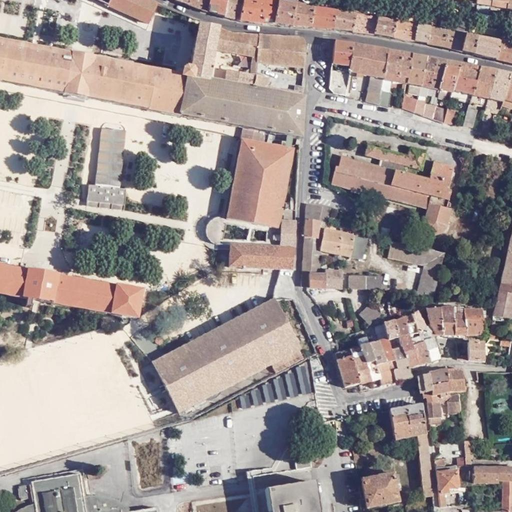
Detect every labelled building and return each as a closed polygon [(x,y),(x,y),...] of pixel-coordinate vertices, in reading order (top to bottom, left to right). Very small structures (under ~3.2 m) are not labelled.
[(166,6),(152,0),(98,0),(148,23),(153,11),(163,15),(166,6)] [(187,0),(187,4),(207,11),(209,0),(187,0)] [(209,0),(207,11),(223,16),(226,0),(209,0)] [(226,0),(223,16),(240,20),(242,0),(226,0)] [(242,0),(240,20),(274,23),(278,1),(269,0),(242,0)] [(490,0),(490,6),(505,9),(506,0),(490,0)] [(274,23),(291,25),(295,4),(278,1),(274,23)] [(291,25),(310,26),(313,7),(295,4),(291,25)] [(189,15),(166,6),(163,15),(186,23),(189,15)] [(315,27),(333,28),(335,11),(318,8),(313,7),(310,26),(315,27)] [(333,28),(352,31),(355,15),(335,11),(333,28)] [(352,31),(374,34),(376,18),(355,15),(352,31)] [(256,62),(304,67),(305,44),(303,38),(233,32),(194,17),(192,22),(197,24),(189,68),(185,67),(182,70),(181,75),(94,58),(94,57),(72,53),(71,54),(0,40),(0,80),(64,92),(65,94),(86,98),(87,97),(148,109),(148,110),(180,116),(180,115),(245,127),(259,130),(299,138),(302,99),(265,91),(254,89),(255,75),(256,68),(251,67),(250,70),(249,74),(227,69),(225,83),(208,80),(213,48),(251,57),(251,62),(256,62)] [(374,34),(392,37),(394,21),(376,18),(374,34)] [(392,37),(413,41),(416,25),(394,21),(392,37)] [(413,41),(425,43),(428,27),(416,25),(413,41)] [(425,43),(443,47),(446,31),(428,27),(425,43)] [(443,47),(461,51),(464,35),(446,31),(443,47)] [(461,51),(473,54),(476,38),(464,35),(461,51)] [(473,54),(494,59),(498,43),(476,38),(473,54)] [(336,41),(331,87),(335,92),(346,94),(350,70),(353,43),(336,41)] [(353,43),(350,70),(372,75),(383,77),(387,50),(353,43)] [(494,59),(511,63),(511,45),(498,43),(494,59)] [(406,83),(412,54),(387,50),(383,77),(381,93),(380,100),(390,103),(392,92),(389,92),(392,80),(406,83)] [(406,83),(420,86),(426,57),(412,54),(406,83)] [(420,86),(429,87),(436,59),(426,57),(420,86)] [(429,87),(438,89),(446,61),(436,59),(429,87)] [(440,90),(451,92),(455,79),(459,64),(446,61),(438,89),(440,90)] [(475,83),(479,68),(465,65),(459,64),(455,79),(475,83)] [(469,102),(485,106),(488,98),(495,71),(482,68),(478,86),(474,86),(469,102)] [(488,98),(502,101),(510,74),(495,71),(488,98)] [(506,105),(511,108),(511,74),(510,74),(502,101),(502,102),(506,105)] [(267,78),(255,75),(254,89),(265,91),(266,86),(267,78)] [(372,75),(369,92),(381,93),(383,77),(372,75)] [(449,98),(469,102),(474,86),(475,83),(455,79),(451,92),(449,98)] [(302,97),(302,94),(266,86),(265,91),(302,99),(302,97)] [(381,93),(369,92),(367,101),(379,104),(380,100),(381,93)] [(417,99),(404,94),(401,107),(414,112),(417,101),(417,99)] [(425,103),(417,101),(414,112),(422,115),(424,106),(425,103)] [(432,119),(435,110),(424,106),(422,115),(432,119)] [(432,119),(442,122),(446,108),(436,106),(435,109),(435,110),(432,119)] [(462,125),(472,127),(476,110),(468,107),(462,125)] [(450,123),(454,110),(446,108),(442,122),(450,123)] [(495,122),(501,124),(503,117),(497,115),(495,122)] [(112,150),(115,127),(102,126),(95,183),(108,184),(111,161),(116,162),(117,150),(112,150)] [(127,129),(115,127),(112,150),(117,150),(116,162),(111,161),(108,184),(120,186),(127,129)] [(241,140),(227,221),(280,230),(279,247),(230,245),(230,246),(229,269),(292,272),(295,222),(280,221),(293,150),(256,142),(259,130),(245,127),(243,140),(241,140)] [(331,183),(426,209),(422,224),(422,227),(422,229),(423,230),(424,232),(425,233),(426,235),(428,235),(430,236),(431,236),(433,237),(435,237),(437,236),(438,236),(440,235),(441,234),(443,232),(444,231),(450,210),(446,209),(449,194),(446,193),(452,168),(433,163),(428,180),(404,173),(406,165),(420,169),(425,151),(410,147),(408,156),(368,145),(365,154),(381,158),(379,166),(349,158),(349,157),(341,155),(338,165),(336,164),(331,183)] [(0,186),(12,190),(20,156),(7,152),(0,179),(0,186)] [(87,200),(124,203),(126,187),(120,186),(108,184),(95,183),(89,182),(87,200)] [(123,209),(124,203),(87,200),(86,204),(123,209)] [(311,287),(341,287),(342,270),(339,270),(324,269),(324,273),(319,272),(321,248),(336,252),(340,232),(325,228),(328,207),(322,206),(306,202),(306,217),(321,219),(318,236),(305,236),(302,285),(307,286),(311,287)] [(94,221),(95,214),(76,211),(75,219),(94,221)] [(306,217),(305,236),(318,236),(321,219),(306,217)] [(280,230),(227,221),(223,219),(219,219),(216,219),(213,220),(210,221),(208,224),(207,226),(206,228),(206,231),(205,234),(206,237),(207,239),(209,241),(210,243),(213,245),(217,245),(226,246),(230,246),(230,245),(279,247),(280,230)] [(336,252),(350,255),(354,235),(340,232),(336,252)] [(354,235),(350,255),(363,259),(368,239),(354,235)] [(432,301),(445,252),(393,241),(389,255),(425,265),(416,298),(431,302),(432,301)] [(511,260),(505,259),(500,282),(511,282),(511,260)] [(0,292),(137,317),(142,289),(116,284),(116,286),(59,275),(59,273),(28,268),(28,269),(0,264),(0,292)] [(350,288),(381,290),(383,277),(350,274),(350,288)] [(495,305),(493,315),(510,318),(511,311),(511,282),(500,282),(495,305)] [(275,300),(152,365),(178,414),(271,366),(276,374),(304,359),(299,351),(301,350),(275,300)] [(369,324),(381,314),(371,303),(360,313),(369,324)] [(442,334),(455,334),(454,309),(454,306),(440,307),(442,334)] [(436,334),(442,334),(440,307),(427,307),(430,324),(436,334)] [(455,334),(465,334),(464,318),(464,310),(454,309),(455,334)] [(464,310),(464,318),(485,319),(485,311),(482,311),(482,309),(464,310)] [(418,311),(412,313),(414,322),(419,334),(420,333),(427,329),(426,325),(418,311)] [(405,315),(394,319),(400,337),(410,335),(407,324),(405,315)] [(464,318),(465,334),(483,334),(483,323),(485,323),(485,319),(464,318)] [(383,323),(388,340),(399,337),(400,337),(394,319),(383,323)] [(423,341),(420,333),(419,334),(414,322),(407,324),(410,335),(413,345),(423,341)] [(374,326),(376,333),(385,361),(390,360),(393,359),(391,350),(388,340),(383,323),(374,326)] [(432,336),(436,334),(430,324),(426,325),(427,329),(420,333),(423,341),(429,361),(439,358),(432,336)] [(500,327),(491,326),(488,339),(497,340),(500,327)] [(366,336),(372,353),(375,365),(385,361),(376,333),(366,336)] [(402,347),(409,367),(412,366),(418,364),(413,345),(410,335),(400,337),(399,337),(401,348),(402,347)] [(357,339),(359,345),(362,356),(364,355),(372,353),(366,336),(357,339)] [(418,364),(429,361),(423,341),(413,345),(418,364)] [(467,360),(483,361),(483,341),(467,341),(467,360)] [(359,382),(371,379),(364,355),(362,356),(359,345),(350,347),(350,348),(352,354),(359,382)] [(411,375),(409,367),(402,347),(401,348),(391,350),(393,359),(390,360),(395,380),(411,375)] [(371,379),(379,377),(375,365),(372,353),(364,355),(371,379)] [(352,354),(337,358),(345,385),(359,382),(352,354)] [(381,384),(395,380),(390,360),(385,361),(375,365),(379,377),(381,384)] [(304,367),(296,369),(302,396),(310,394),(304,367)] [(446,369),(449,392),(464,390),(463,379),(471,379),(470,370),(469,368),(460,368),(450,368),(446,369)] [(430,390),(422,393),(424,398),(426,397),(427,402),(436,401),(435,395),(449,392),(446,369),(442,369),(428,373),(430,390)] [(292,373),(285,374),(290,398),(298,397),(292,373)] [(428,373),(417,375),(420,393),(422,393),(430,390),(428,373)] [(282,379),(273,380),(278,402),(286,400),(282,379)] [(262,386),(266,404),(273,403),(270,384),(262,386)] [(258,390),(251,392),(255,407),(262,405),(258,390)] [(449,396),(449,392),(435,395),(436,401),(439,401),(440,405),(445,405),(446,411),(460,410),(459,395),(449,396)] [(247,395),(239,397),(242,410),(250,408),(247,395)] [(427,402),(429,417),(440,416),(440,405),(439,401),(436,401),(427,402)] [(432,496),(434,496),(434,491),(422,407),(388,412),(393,440),(415,437),(423,497),(432,496)] [(471,440),(463,440),(466,462),(465,462),(466,466),(471,466),(469,452),(472,451),(471,440)] [(434,456),(435,467),(445,465),(444,458),(439,458),(438,456),(434,456)] [(310,460),(295,463),(296,470),(312,468),(310,460)] [(435,467),(440,507),(447,506),(445,492),(459,491),(459,487),(456,464),(445,465),(435,467)] [(502,480),(503,480),(511,480),(511,468),(473,467),(473,470),(470,470),(470,474),(473,474),(473,482),(493,482),(499,482),(499,480),(502,480)] [(358,499),(360,509),(399,502),(394,473),(359,479),(362,499),(360,499),(358,499)] [(83,511),(77,475),(29,483),(33,511),(155,511),(155,508),(129,511),(83,511)] [(511,511),(511,480),(503,480),(502,511),(511,511)] [(317,511),(313,482),(265,490),(268,511),(317,511)] [(432,496),(423,497),(415,499),(417,509),(433,506),(434,506),(434,503),(434,496),(432,496)]
